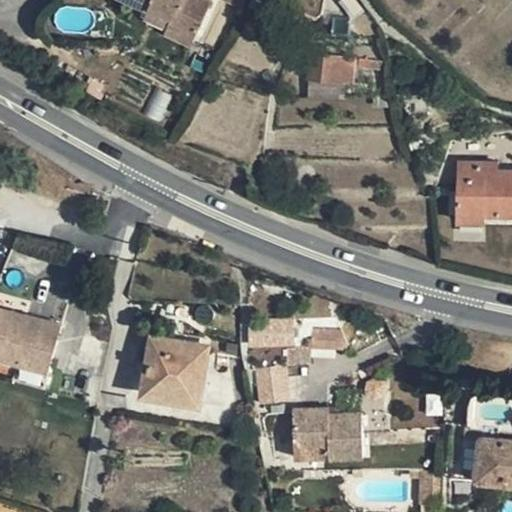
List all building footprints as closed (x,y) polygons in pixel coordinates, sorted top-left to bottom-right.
[(132,0),(144,6),(146,3),(168,15),(165,20),(163,23),(190,36),(206,3),(201,0),(132,0)] [(146,3),(144,6),(143,8),(165,20),(168,15),(146,3)] [(190,36),(163,23),(160,31),(185,43),(190,36)] [(313,57),(310,79),(338,82),(339,78),(346,79),(355,80),(359,58),(341,55),(340,59),(313,57)] [(347,97),(346,79),(339,78),(338,82),(310,79),(308,97),(347,97)] [(511,170),(499,171),(488,170),(488,163),(459,163),(458,221),(486,221),(487,213),(511,213),(511,170)] [(13,317),(14,310),(0,306),(0,356),(20,363),(16,377),(45,386),(51,369),(63,324),(24,313),(23,320),(13,317)] [(24,313),(14,310),(13,317),(23,320),(24,313)] [(268,351),(287,350),(294,350),(294,342),(310,340),(309,323),(293,323),(293,327),(268,327),(268,351)] [(315,330),(310,350),(348,350),(340,331),(315,330)] [(201,346),(153,337),(145,392),(172,396),(173,390),(192,393),(196,375),(197,374),(201,346)] [(311,365),(310,350),(294,350),(287,350),(287,366),(311,365)] [(294,412),(294,424),(295,458),(364,455),(363,413),(330,415),(330,408),(294,409),(294,412)] [(270,425),(294,424),(294,412),(269,414),(270,425)] [(482,436),(483,425),(466,424),(465,437),(481,440),(482,436)] [(511,481),(511,439),(482,436),(477,478),(511,481)] [(440,498),(439,468),(420,469),(421,499),(440,498)]
